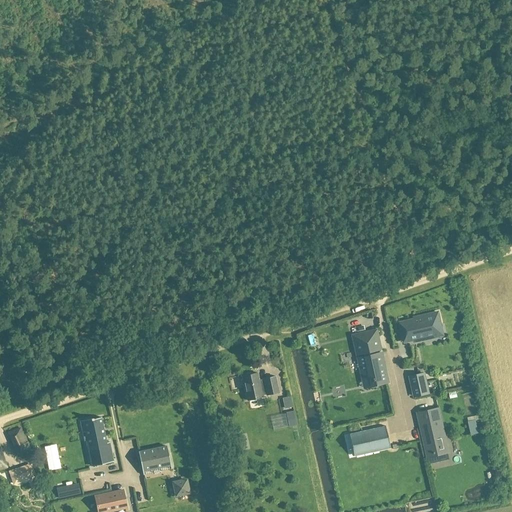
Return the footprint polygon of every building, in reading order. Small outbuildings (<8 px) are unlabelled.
[(443,333),(438,313),(414,318),(414,320),(400,323),(405,343),(414,340),(443,333)] [(357,355),(380,350),(376,331),(353,336),(357,355)] [(381,353),(358,358),(363,381),(373,379),(375,386),(387,383),(384,367),(383,362),(381,353)] [(244,376),(242,377),(242,379),(241,381),(241,386),(244,387),(247,401),(263,398),(262,396),(266,395),(279,393),(275,377),(263,379),(263,382),(259,382),(258,373),(251,375),(249,374),(245,374),(244,376)] [(414,397),(428,394),(424,374),(410,377),(414,397)] [(418,414),(421,425),(428,455),(436,453),(436,454),(439,453),(447,451),(438,409),(418,413),(418,414)] [(93,467),(114,462),(110,442),(106,443),(104,433),(103,433),(102,430),(104,429),(101,418),(93,419),(93,418),(80,421),(82,433),(89,432),(90,439),(87,440),(93,467)] [(354,457),(390,449),(385,426),(349,434),(354,457)] [(8,433),(18,458),(31,453),(25,435),(23,435),(20,428),(8,433)] [(245,450),(242,435),(234,437),(237,452),(245,450)] [(167,447),(138,453),(143,475),(144,475),(143,471),(164,467),(170,466),(171,470),(172,469),(171,466),(167,447)] [(186,480),(180,482),(173,483),(176,493),(176,496),(189,493),(186,480)] [(76,485),(69,487),(71,496),(78,494),(76,485)] [(123,490),(95,496),(98,511),(108,511),(127,508),(127,511),(126,511),(128,511),(123,490)]
